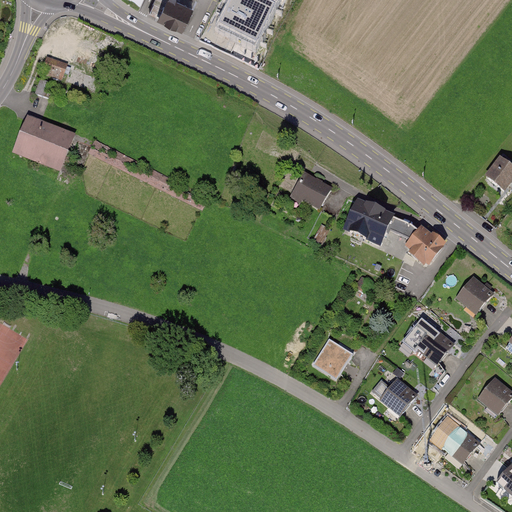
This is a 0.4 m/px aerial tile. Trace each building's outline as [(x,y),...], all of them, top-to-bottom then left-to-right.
[(193,2),(189,0),(162,0),(157,12),(184,23),(193,2)] [(227,0),(207,42),(255,65),(286,0),(227,0)] [(68,64),(48,57),(42,73),(63,80),(68,64)] [(74,130),(25,113),(10,153),(60,171),(74,130)] [(210,199),(95,142),(89,154),(204,211),(210,199)] [(511,191),(511,162),(505,157),(486,182),(507,198),(511,191)] [(334,189),(306,171),(291,196),(320,213),(334,189)] [(397,221),(359,204),(346,232),(380,248),(390,226),(395,228),(397,221)] [(331,231),(322,226),(314,242),(323,247),(331,231)] [(431,241),(421,233),(407,248),(429,266),(445,247),(434,238),(431,241)] [(499,294),(478,277),(458,301),(479,318),(499,294)] [(372,285),(364,280),(358,289),(365,294),(372,285)] [(426,324),(422,321),(403,345),(415,355),(419,351),(438,367),(455,347),(430,327),(432,325),(428,321),(426,324)] [(352,351),(328,337),(316,358),(340,372),(352,351)] [(421,393),(399,377),(380,402),(402,419),(421,393)] [(511,400),(511,393),(496,380),(479,400),(488,408),(485,411),(496,420),(511,400)] [(480,444),(460,428),(444,449),(453,457),(455,454),(466,463),(480,444)] [(511,467),(496,486),(505,493),(507,491),(511,495),(511,467)]
